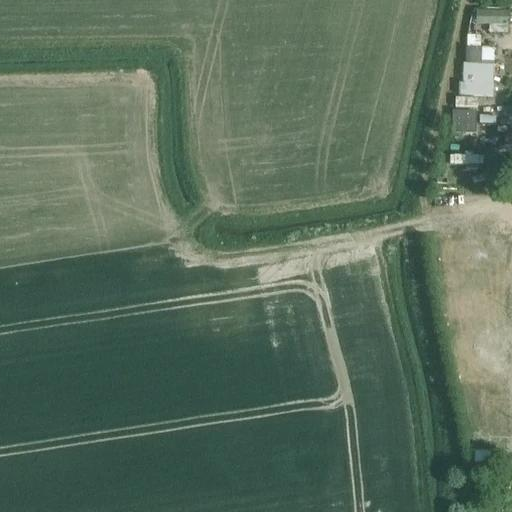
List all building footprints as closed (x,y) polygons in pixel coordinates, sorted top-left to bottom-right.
[(491,96),(493,47),(462,46),(460,95),(491,96)] [(467,135),(480,134),(478,115),(465,116),(467,135)] [(484,117),(481,132),(491,135),(495,120),(484,117)] [(482,153),(449,153),(449,164),(482,164),(482,153)] [(496,272),(496,260),(505,260),(505,243),(450,243),(450,272),(496,272)] [(453,334),(497,334),(497,305),(453,305),(453,334)] [(484,365),(465,366),(466,387),(484,387),(484,365)] [(488,454),(474,453),(474,461),(488,462),(488,454)]
